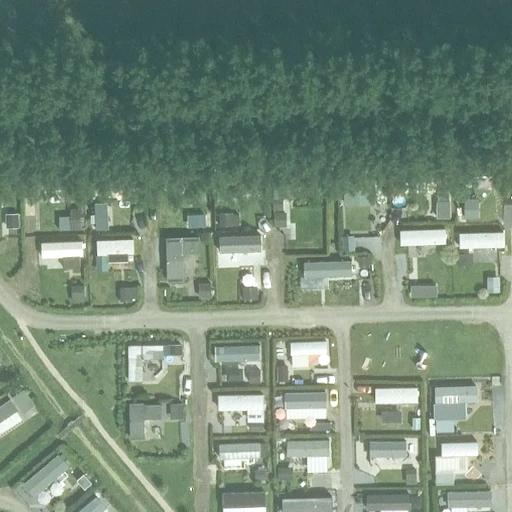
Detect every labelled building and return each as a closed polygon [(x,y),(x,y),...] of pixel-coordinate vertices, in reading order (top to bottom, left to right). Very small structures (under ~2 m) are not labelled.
[(460,158),(461,176),(506,175),(505,157),(460,158)] [(344,164),(345,205),(361,204),(360,180),(373,180),(372,163),(344,164)] [(220,167),(218,179),(232,182),(234,169),(220,167)] [(128,171),(132,185),(145,182),(142,168),(128,171)] [(407,191),(428,192),(428,182),(451,183),(452,171),(408,169),(407,191)] [(39,171),(37,184),(73,192),(75,179),(39,171)] [(0,178),(0,189),(8,189),(8,178),(0,178)] [(288,226),(288,195),(298,195),(298,178),(276,178),(276,226),(288,226)] [(452,186),(437,186),(437,217),(453,217),(452,186)] [(83,210),(60,210),(61,230),(83,229),(83,210)] [(7,211),(6,223),(20,224),(21,212),(7,211)] [(120,228),(133,227),(133,212),(120,212),(120,228)] [(192,228),(209,228),(209,212),(192,212),(192,228)] [(449,227),(403,227),(403,245),(449,245),(449,227)] [(460,248),(507,247),(506,230),(460,231),(460,248)] [(222,262),(264,263),(264,234),(222,234),(222,262)] [(356,236),(355,248),(379,249),(380,237),(356,236)] [(134,237),(98,238),(98,268),(134,268),(134,237)] [(199,253),(198,237),(166,238),(168,282),(182,282),(181,254),(199,253)] [(84,264),(83,239),(43,240),(43,257),(64,256),(64,265),(84,264)] [(357,289),(357,273),(306,274),(306,290),(357,289)] [(501,274),(487,275),(488,292),(501,291),(501,274)] [(199,282),(201,297),(212,296),(210,281),(199,282)] [(87,301),(88,283),(74,283),(73,300),(87,301)] [(120,283),(120,300),(136,301),(137,284),(120,283)] [(426,295),(427,283),(412,283),(411,294),(426,295)] [(245,285),(243,298),(257,300),(258,286),(245,285)] [(292,340),(293,365),(328,365),(328,340),(292,340)] [(261,345),(218,345),(218,362),(261,362),(261,345)] [(163,359),(163,346),(128,346),(128,382),(142,381),(142,359),(163,359)] [(467,400),(481,400),(481,383),(435,383),(436,430),(455,430),(455,417),(467,417),(467,400)] [(419,385),(377,385),(377,403),(419,403),(419,385)] [(26,388),(14,395),(24,413),(36,406),(26,388)] [(281,391),(281,416),(328,416),(328,391),(281,391)] [(264,430),(264,392),(220,392),(220,410),(250,410),(250,430),(264,430)] [(14,398),(0,405),(0,433),(26,420),(14,398)] [(182,400),(170,403),(173,418),(186,414),(182,400)] [(161,418),(160,405),(143,405),(143,403),(129,404),(129,439),(144,438),(144,419),(161,418)] [(332,455),(332,436),(292,436),(292,455),(332,455)] [(417,438),(371,438),(371,467),(417,468),(417,438)] [(443,456),(479,455),(479,440),(443,440),(443,456)] [(221,442),(221,468),(264,467),(263,441),(221,442)] [(59,452),(24,484),(37,498),(72,467),(59,452)] [(437,482),(459,482),(459,456),(436,457),(437,482)] [(332,457),(310,457),(310,487),(332,487),(332,457)] [(407,483),(419,483),(418,468),(406,469),(407,483)] [(83,491),(94,484),(86,474),(76,482),(83,491)] [(224,491),(224,511),(264,511),(264,490),(224,491)] [(493,491),(446,490),(446,508),(493,508),(493,491)] [(416,509),(416,493),(368,494),(368,510),(416,509)] [(332,511),(333,496),(293,495),(293,511),(332,511)] [(96,496),(77,511),(102,511),(107,508),(96,496)]
